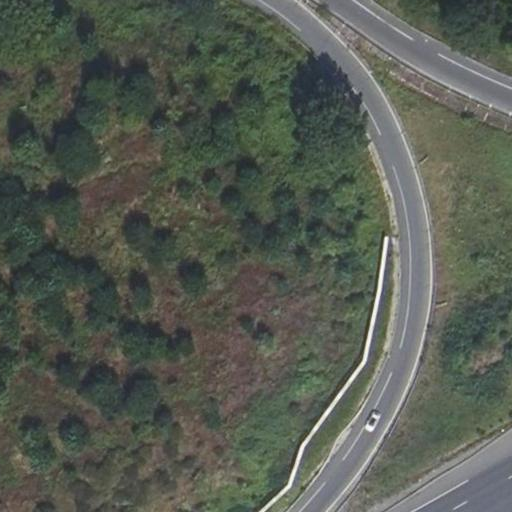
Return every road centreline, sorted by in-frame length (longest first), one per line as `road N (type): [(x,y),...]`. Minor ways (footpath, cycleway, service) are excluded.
road 1 (trunk): [(276,0),(329,42),(372,97),(407,183),(418,251),(412,322),(393,383),(364,447),(310,511)]
road 2 (trunk): [(511,104),(469,87),(328,0)]
